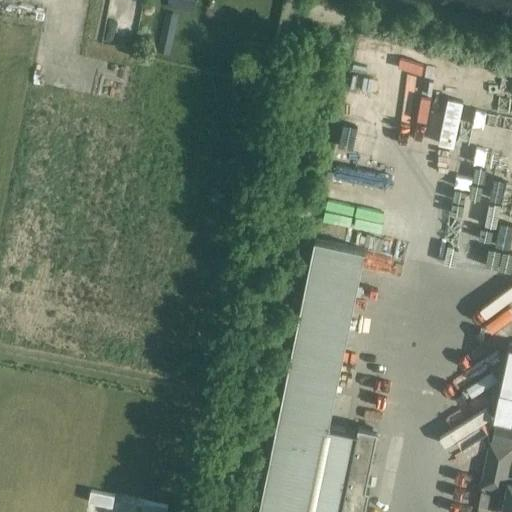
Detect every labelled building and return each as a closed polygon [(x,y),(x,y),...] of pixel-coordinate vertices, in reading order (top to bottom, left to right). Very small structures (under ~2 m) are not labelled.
[(366,488),(378,430),(358,426),(358,430),(329,424),(365,248),(315,238),(259,511),(364,511),(370,489),(366,488)] [(511,342),(508,342),(499,389),(511,391),(511,342)] [(511,425),(495,423),(492,442),(511,445),(511,425)] [(502,489),(511,448),(491,444),(483,485),(502,489)] [(511,511),(511,483),(510,483),(509,487),(503,511),(511,511)]
